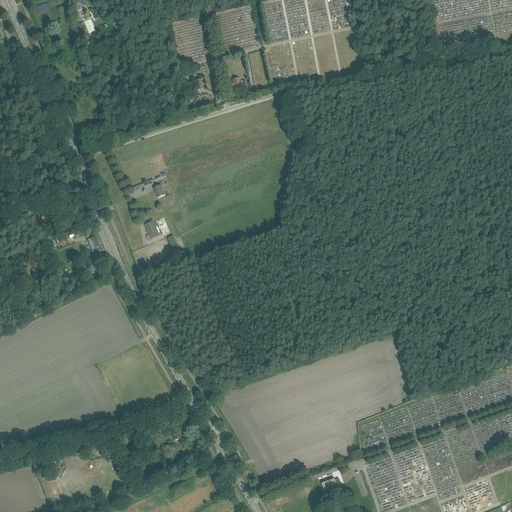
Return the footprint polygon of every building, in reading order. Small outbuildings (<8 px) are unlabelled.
[(72,0),(77,11),(85,7),(81,0),(72,0)] [(37,7),(39,13),(49,10),(47,3),(37,7)] [(96,31),(91,20),(84,23),(89,34),(96,31)] [(112,25),(109,27),(115,34),(118,31),(112,25)] [(231,82),(232,85),(233,90),(235,90),(242,89),(241,87),(243,86),(243,82),(241,82),(240,79),(234,80),(234,81),(231,82)] [(203,89),(202,84),(201,81),(196,82),(197,87),(194,87),(194,90),(196,90),(197,91),(203,89)] [(165,196),(161,186),(154,189),(158,199),(165,196)] [(160,237),(154,222),(145,226),(149,236),(146,237),(148,241),(160,237)] [(99,236),(94,237),(91,239),(97,253),(105,250),(99,236)] [(177,249),(172,236),(167,239),(172,251),(177,249)] [(170,423),(172,428),(172,430),(175,441),(183,439),(177,421),(170,423)] [(57,480),(55,472),(46,474),(48,483),(57,480)] [(322,484),(324,489),(324,490),(336,485),(334,480),(330,481),(329,479),(326,481),(326,482),(322,484)]
